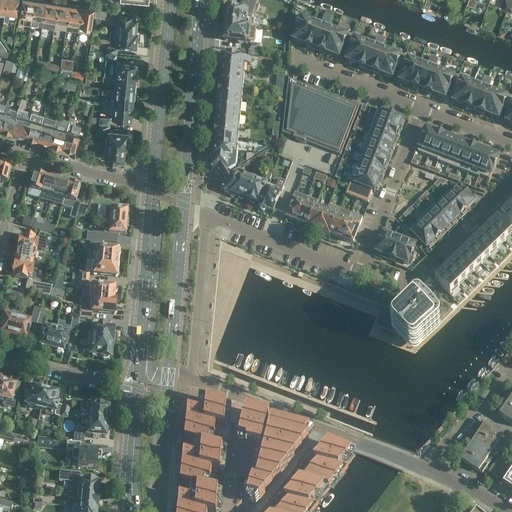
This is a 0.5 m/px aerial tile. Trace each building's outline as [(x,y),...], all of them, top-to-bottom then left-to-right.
[(4,12),(3,21),(8,21),(9,13),(16,14),(18,0),(6,0),(4,12)] [(21,0),(18,22),(30,24),(33,0),(21,0)] [(38,0),(33,0),(30,24),(42,26),(46,1),(44,1),(43,0),(40,0),(38,0)] [(42,26),(42,27),(53,29),(54,28),(55,21),(58,3),(52,2),(51,1),(48,0),(48,1),(46,1),(42,26)] [(227,9),(225,27),(248,28),(248,22),(246,22),(247,11),(253,12),(255,5),(256,0),(242,0),(242,4),(244,5),(244,8),(228,7),(228,9),(227,9)] [(503,0),(500,8),(506,10),(509,0),(503,0)] [(55,21),(54,28),(65,30),(69,5),(68,5),(67,3),(64,3),(62,4),(58,3),(55,21)] [(69,5),(65,30),(77,32),(78,24),(81,7),(76,6),(75,5),(71,4),(70,5),(69,5)] [(78,24),(77,32),(90,34),(91,26),(93,9),(92,9),(91,7),(88,7),(86,8),(81,7),(78,24)] [(94,16),(93,27),(99,28),(101,17),(117,20),(117,30),(136,31),(137,24),(135,24),(135,18),(130,17),(130,16),(118,15),(118,12),(102,10),(95,9),(94,16)] [(296,15),(294,30),(298,32),(296,35),(298,35),(295,42),(305,45),(314,22),(296,15)] [(314,22),(305,45),(307,46),(306,47),(309,48),(308,48),(312,50),(313,46),(316,47),(323,29),(322,28),(323,25),(314,22)] [(250,29),(248,28),(225,27),(224,41),(237,42),(239,44),(246,45),(246,43),(247,43),(248,36),(250,36),(250,29)] [(325,29),(318,47),(321,48),(319,52),(322,54),(323,53),(325,54),(325,53),(328,54),(336,31),(327,27),(326,30),(325,29)] [(110,29),(110,38),(116,39),(115,44),(121,44),(121,46),(128,46),(128,45),(137,46),(138,40),(136,40),(136,31),(117,30),(110,29)] [(336,31),(328,54),(337,58),(339,51),(340,52),(342,48),(346,50),(352,36),(336,31)] [(352,36),(346,50),(351,52),(350,55),(351,55),(348,62),(358,66),(367,42),(352,36)] [(367,42),(358,66),(360,66),(360,68),(362,68),(362,69),(365,70),(367,66),(369,67),(376,49),(375,49),(376,46),(367,42)] [(378,50),(371,68),(374,69),(372,73),(376,74),(378,75),(378,73),(381,74),(390,51),(380,47),(379,50),(378,50)] [(8,51),(0,48),(0,54),(7,57),(8,51)] [(13,49),(11,58),(19,60),(22,51),(13,49)] [(390,51),(381,74),(390,78),(393,71),(394,72),(395,69),(400,71),(405,57),(390,51)] [(105,52),(103,74),(134,77),(136,77),(137,68),(135,68),(135,63),(116,61),(115,60),(116,53),(105,52)] [(223,57),(221,71),(244,73),(245,65),(250,65),(251,59),(238,58),(238,57),(227,56),(227,57),(223,57)] [(405,57),(400,71),(404,72),(403,75),(404,76),(402,82),(411,86),(420,63),(405,57)] [(5,59),(3,68),(15,72),(16,71),(18,63),(5,59)] [(420,63),(411,86),(413,87),(413,88),(415,89),(418,90),(420,86),(423,87),(429,69),(420,66),(421,63),(420,63)] [(30,65),(30,68),(28,73),(36,75),(38,68),(30,65)] [(71,69),(60,67),(58,74),(70,77),(71,69)] [(431,70),(424,88),(427,89),(425,93),(429,94),(431,95),(432,94),(434,95),(443,71),(433,68),(432,71),(431,70)] [(46,81),(49,71),(42,69),(39,79),(46,81)] [(84,72),(72,70),(71,78),(82,80),(84,72)] [(244,73),(221,71),(220,84),(243,86),(244,73)] [(443,71),(434,95),(443,98),(446,92),(447,92),(448,89),(453,91),(458,77),(443,71)] [(103,74),(103,81),(111,82),(111,80),(115,80),(114,89),(133,91),(135,91),(135,83),(133,83),(134,77),(103,74)] [(68,78),(58,76),(56,83),(66,85),(68,80),(68,78)] [(455,92),(451,103),(460,107),(470,82),(458,77),(453,91),(455,92)] [(66,85),(65,87),(74,89),(76,82),(68,80),(66,85)] [(307,143),(340,156),(359,107),(288,80),(282,134),(294,138),(293,139),(296,140),(296,141),(306,145),(307,143)] [(472,82),(462,107),(475,112),(484,88),(482,88),(483,87),(472,82)] [(243,86),(220,84),(219,98),(242,100),(243,86)] [(484,88),(475,112),(487,117),(496,92),(487,88),(486,89),(484,88)] [(114,89),(113,103),(131,104),(132,98),(134,99),(135,91),(133,91),(114,89)] [(498,92),(488,117),(499,122),(503,110),(506,111),(511,97),(498,92)] [(16,115),(11,132),(18,133),(18,135),(21,136),(22,135),(24,135),(29,118),(30,113),(23,111),(26,99),(21,98),(18,110),(16,115)] [(242,100),(219,98),(218,111),(240,113),(242,100)] [(113,103),(111,117),(130,119),(131,113),(133,114),(133,105),(131,105),(131,104),(113,103)] [(5,107),(0,124),(0,128),(11,132),(16,115),(18,110),(10,108),(5,107)] [(29,118),(24,135),(36,139),(41,122),(43,115),(31,111),(30,113),(29,118)] [(240,113),(218,111),(216,124),(239,127),(240,113)] [(391,116),(378,111),(373,122),(398,131),(399,127),(401,128),(403,123),(401,122),(402,120),(394,117),(391,116)] [(41,122),(36,139),(43,141),(43,142),(46,143),(47,142),(49,142),(54,126),(56,118),(43,115),(41,122)] [(54,126),(49,142),(61,146),(66,129),(69,119),(56,116),(56,118),(54,126)] [(66,129),(61,146),(74,150),(75,144),(80,146),(82,138),(77,137),(79,133),(81,126),(73,123),(74,118),(70,117),(66,129)] [(398,131),(373,122),(370,132),(394,141),(395,137),(398,138),(400,133),(397,132),(398,131)] [(107,130),(106,145),(126,146),(126,139),(129,139),(129,132),(120,131),(120,130),(113,130),(113,131),(109,131),(110,125),(109,125),(109,124),(99,124),(98,130),(107,130)] [(239,127),(216,124),(215,138),(238,140),(239,131),(245,132),(245,127),(239,127)] [(437,134),(426,130),(424,137),(421,136),(419,140),(422,141),(417,152),(428,156),(437,134)] [(370,132),(366,142),(390,151),(390,150),(393,151),(395,146),(392,145),(394,141),(370,132)] [(438,134),(437,134),(428,156),(438,160),(437,162),(438,162),(447,138),(443,136),(444,134),(439,132),(438,134)] [(448,138),(447,138),(438,162),(448,166),(457,141),(453,140),(454,138),(449,136),(448,138)] [(80,146),(78,151),(85,153),(88,140),(82,138),(80,146)] [(238,140),(215,138),(214,152),(237,154),(238,140)] [(461,143),(457,141),(448,166),(458,170),(467,145),(466,145),(467,143),(462,141),(461,143)] [(366,142),(362,152),(386,161),(388,157),(390,158),(392,153),(390,152),(390,151),(366,142)] [(126,146),(106,145),(105,153),(101,153),(100,159),(117,160),(117,159),(123,160),(123,154),(125,154),(126,146)] [(471,147),(467,145),(458,170),(468,173),(477,149),(476,149),(477,147),(472,145),(471,147)] [(478,150),(477,149),(468,173),(478,177),(487,153),(483,152),(484,149),(479,147),(478,150)] [(214,152),(213,157),(212,172),(221,173),(223,177),(228,174),(228,173),(235,168),(237,154),(214,152)] [(363,153),(359,163),(382,171),(383,170),(385,171),(387,166),(385,165),(386,161),(362,152),(362,153),(363,153)] [(491,154),(487,153),(478,177),(479,178),(479,176),(489,180),(498,157),(496,157),(497,154),(492,152),(491,154)] [(228,174),(223,177),(226,181),(222,190),(230,193),(230,195),(230,197),(236,199),(237,196),(244,178),(240,176),(243,169),(247,171),(249,165),(251,161),(243,166),(229,175),(228,174)] [(0,164),(0,181),(6,183),(11,167),(5,166),(4,164),(2,163),(0,164)] [(382,171),(359,163),(356,172),(354,171),(354,172),(378,181),(380,178),(382,178),(384,173),(382,172),(382,171)] [(312,172),(305,169),(303,175),(309,178),(312,172)] [(354,172),(350,183),(374,192),(375,190),(377,191),(379,186),(377,185),(378,181),(354,172)] [(30,190),(28,195),(39,198),(41,193),(46,177),(34,174),(29,189),(30,190)] [(236,199),(247,203),(248,200),(256,180),(245,176),(244,178),(237,196),(236,199)] [(327,179),(318,176),(316,182),(324,185),(327,179)] [(38,199),(38,200),(50,204),(52,196),(57,181),(56,180),(55,179),(52,178),(51,179),(46,177),(41,193),(39,198),(38,199)] [(52,196),(50,204),(61,207),(62,207),(64,200),(68,184),(63,182),(62,180),(60,180),(58,181),(57,181),(52,196)] [(248,200),(247,203),(254,206),(256,205),(256,203),(260,205),(268,185),(256,180),(248,200)] [(260,205),(259,209),(261,212),(263,213),(267,212),(273,214),(280,195),(285,183),(285,182),(280,180),(277,188),(275,187),(274,187),(268,185),(260,205)] [(338,184),(328,180),(326,187),(335,191),(338,184)] [(64,200),(62,207),(72,210),(69,218),(75,220),(76,218),(80,206),(81,202),(76,201),(80,187),(68,184),(64,200)] [(350,185),(346,195),(357,199),(361,189),(350,185)] [(450,194),(466,210),(474,202),(469,197),(471,195),(467,192),(465,194),(458,186),(450,194)] [(361,189),(357,199),(368,203),(372,193),(361,189)] [(449,192),(441,200),(458,218),(461,215),(462,217),(466,213),(465,211),(466,210),(450,194),(449,192)] [(293,200),(286,218),(297,223),(307,198),(295,194),(293,200)] [(307,198),(297,223),(308,227),(315,209),(317,204),(317,203),(307,199),(307,198)] [(386,315),(381,329),(397,335),(409,347),(424,341),(438,326),(437,325),(511,252),(511,200),(497,215),(412,298),(419,305),(417,305),(416,303),(401,318),(400,320),(386,315)] [(434,208),(433,208),(450,225),(451,225),(452,227),(457,223),(455,221),(458,218),(441,200),(434,208)] [(308,227),(308,228),(319,233),(326,213),(328,209),(317,204),(315,209),(308,227)] [(80,206),(76,218),(83,218),(87,207),(80,206)] [(326,213),(319,233),(330,237),(330,235),(340,210),(329,206),(328,209),(326,213)] [(433,206),(424,214),(442,233),(445,230),(447,232),(451,228),(449,226),(450,225),(433,208),(434,208),(433,206)] [(105,208),(105,221),(126,223),(127,217),(128,215),(128,214),(127,212),(127,210),(105,208)] [(340,210),(330,235),(341,239),(351,214),(340,210)] [(351,214),(341,239),(353,244),(362,218),(351,214)] [(424,214),(416,223),(417,224),(417,223),(434,241),(435,240),(437,242),(441,238),(439,236),(442,233),(424,214)] [(32,219),(24,217),(22,226),(30,228),(32,219)] [(105,221),(104,234),(108,234),(108,235),(125,236),(125,234),(126,233),(126,231),(126,229),(126,223),(105,221)] [(50,224),(44,222),(42,232),(53,235),(55,227),(49,226),(50,224)] [(43,225),(36,223),(34,229),(41,232),(43,225)] [(417,224),(409,231),(426,249),(428,247),(429,249),(433,245),(432,243),(434,241),(417,223),(417,224)] [(384,232),(376,253),(378,254),(377,256),(382,258),(383,256),(387,257),(395,236),(384,232)] [(81,235),(81,241),(90,242),(89,248),(94,249),(93,262),(117,264),(117,257),(119,256),(120,255),(120,253),(119,251),(118,250),(105,249),(105,243),(95,243),(96,236),(81,235)] [(16,244),(16,246),(17,247),(17,250),(36,253),(43,255),(48,247),(46,237),(39,236),(37,240),(35,239),(35,238),(24,236),(23,237),(19,236),(18,242),(16,244)] [(395,236),(387,257),(391,258),(390,261),(395,263),(396,261),(397,261),(405,240),(395,236)] [(405,240),(397,261),(408,265),(410,258),(413,259),(415,254),(412,253),(416,244),(405,240)] [(14,254),(13,257),(15,259),(14,263),(33,266),(39,268),(40,263),(34,261),(36,253),(17,250),(16,253),(14,254)] [(86,261),(85,273),(89,274),(92,274),(92,275),(115,277),(117,277),(118,275),(119,273),(118,272),(116,271),(117,264),(93,262),(86,261)] [(12,266),(12,268),(13,270),(12,276),(15,277),(15,278),(27,280),(27,279),(31,279),(29,293),(49,298),(52,286),(34,283),(35,276),(32,275),(33,266),(14,263),(14,264),(12,266)] [(90,291),(90,299),(91,299),(93,299),(113,301),(114,294),(116,293),(117,292),(117,290),(116,289),(114,288),(91,286),(90,291)] [(7,288),(6,295),(17,297),(18,291),(7,288)] [(81,311),(80,317),(91,318),(92,313),(114,315),(115,314),(117,313),(117,311),(116,309),(114,309),(115,301),(113,301),(93,299),(91,299),(90,307),(90,312),(81,311)] [(31,320),(31,323),(37,325),(39,314),(40,310),(34,308),(31,320)] [(12,311),(10,317),(4,316),(0,332),(0,336),(12,339),(18,313),(12,311)] [(18,315),(12,339),(24,342),(25,342),(27,340),(28,337),(26,335),(27,331),(29,329),(30,326),(29,324),(29,322),(23,320),(24,314),(18,313),(18,315)] [(39,314),(37,325),(43,326),(45,315),(39,314)] [(79,320),(78,325),(90,326),(91,318),(80,317),(79,320)] [(56,329),(51,349),(56,350),(57,352),(60,353),(62,352),(63,352),(65,343),(67,344),(70,335),(68,334),(68,333),(75,335),(78,325),(79,320),(72,319),(70,328),(64,326),(64,324),(58,322),(56,329)] [(87,341),(112,343),(113,344),(113,342),(114,341),(115,338),(113,336),(114,329),(109,329),(110,326),(97,325),(97,328),(93,327),(92,334),(87,333),(87,341)] [(41,337),(39,346),(40,348),(44,349),(46,347),(51,349),(56,329),(48,327),(48,329),(41,328),(39,337),(41,337)] [(110,359),(112,343),(87,341),(74,340),(71,353),(77,354),(79,346),(86,346),(91,346),(90,356),(100,357),(100,358),(110,359)] [(5,380),(0,399),(0,401),(3,402),(2,407),(12,409),(14,403),(12,402),(14,392),(17,393),(19,384),(11,382),(11,381),(5,380)] [(27,396),(25,405),(35,407),(34,409),(40,410),(45,391),(40,390),(40,388),(36,387),(34,388),(33,388),(30,397),(27,396)] [(45,391),(40,410),(45,412),(45,413),(52,415),(53,412),(55,412),(58,404),(54,403),(57,394),(56,394),(56,392),(52,391),(50,392),(45,391)] [(189,406),(178,511),(314,511),(319,507),(315,506),(337,479),(340,480),(348,470),(345,469),(355,457),(350,455),(352,452),(329,443),(327,446),(324,445),(316,442),(312,440),(309,439),(306,437),(310,432),(272,422),(270,428),(267,427),(270,417),(247,411),(244,421),(226,416),(227,405),(200,398),(199,409),(189,406)] [(511,398),(499,417),(511,425),(511,398)] [(82,402),(81,411),(88,412),(87,421),(107,423),(107,422),(109,420),(110,416),(108,414),(108,408),(102,407),(102,406),(95,405),(94,406),(89,406),(89,403),(84,402),(82,402)] [(63,404),(59,418),(67,419),(70,406),(63,404)] [(87,421),(86,436),(92,436),(92,438),(99,439),(100,437),(105,438),(106,431),(108,430),(109,425),(107,424),(107,423),(87,421)] [(486,423),(474,442),(492,455),(496,458),(509,438),(486,423)] [(0,446),(1,442),(5,443),(4,443),(5,444),(11,444),(15,444),(18,444),(21,444),(22,438),(0,432),(0,446)] [(73,443),(80,444),(83,444),(84,435),(74,435),(73,443)] [(54,440),(37,438),(36,449),(66,452),(66,451),(73,452),(72,459),(78,460),(77,468),(87,469),(87,467),(96,468),(97,460),(101,460),(102,453),(80,450),(80,444),(73,443),(66,443),(53,442),(54,440)] [(492,455),(474,442),(460,462),(479,474),(483,468),(497,478),(506,466),(497,460),(490,470),(484,466),(492,455)] [(59,472),(58,482),(72,483),(71,494),(98,497),(99,484),(95,483),(95,482),(83,481),(83,482),(80,482),(80,474),(59,472)] [(511,472),(503,486),(511,491),(511,472)] [(99,497),(98,497),(71,494),(70,499),(77,499),(76,507),(72,507),(72,508),(96,510),(97,510),(99,497)] [(0,500),(0,506),(9,509),(11,510),(11,509),(12,504),(0,500)]
